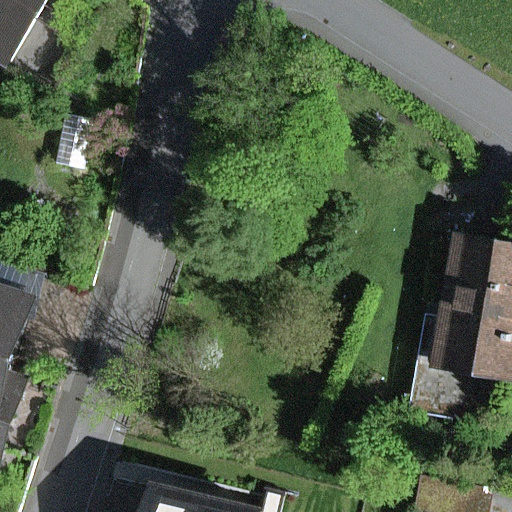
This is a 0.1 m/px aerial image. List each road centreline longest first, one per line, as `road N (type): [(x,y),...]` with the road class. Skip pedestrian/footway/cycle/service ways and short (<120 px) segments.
road 1 (residential): [(65,511),(152,233),(204,0)]
road 2 (residential): [(331,0),(511,120)]
